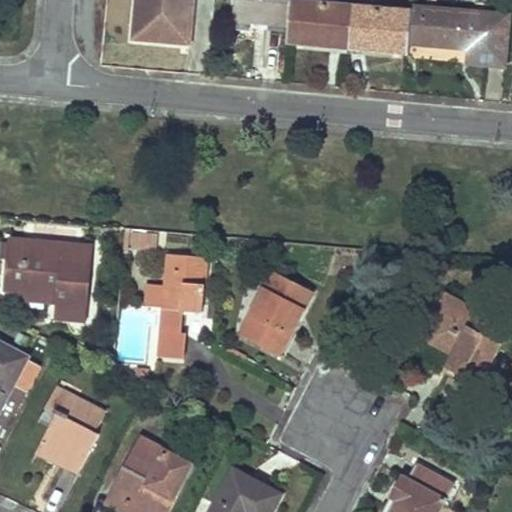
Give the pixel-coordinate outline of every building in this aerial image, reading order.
[(162,42),(189,44),(192,0),(135,0),(133,26),(163,28),(162,42)] [(234,0),(233,20),(288,25),(290,1),(289,0),(234,0)] [(286,41),(348,47),(352,6),(290,1),(288,25),(286,41)] [(348,47),(408,52),(409,42),(412,11),(352,6),(348,47)] [(409,42),(469,47),(472,11),(412,6),(412,11),(409,42)] [(469,47),(468,61),(505,65),(509,14),(472,11),(469,47)] [(163,28),(133,26),(132,39),(162,42),(163,28)] [(158,250),(160,231),(130,229),(129,248),(158,250)] [(7,241),(3,288),(31,290),(48,292),(48,289),(56,290),(55,300),(54,317),(85,319),(91,249),(7,241)] [(164,307),(159,356),(183,359),(186,334),(180,334),(183,309),(202,311),(207,258),(169,254),(166,287),(164,307)] [(273,273),(241,333),(279,354),(294,326),(296,327),(313,295),(273,273)] [(145,305),(164,307),(166,287),(147,285),(145,305)] [(48,292),(31,290),(30,298),(55,300),(56,290),(48,289),(48,292)] [(511,329),(448,294),(424,337),(454,353),(446,367),(479,385),(502,344),(507,347),(511,338),(511,329)] [(0,407),(26,359),(0,345),(0,407)] [(54,391),(44,409),(56,415),(50,427),(38,450),(79,471),(98,435),(94,432),(103,414),(76,399),(74,402),(54,391)] [(38,421),(50,427),(56,415),(44,409),(38,421)] [(141,440),(112,496),(136,508),(134,511),(166,511),(191,465),(141,440)] [(396,502),(391,511),(439,511),(454,485),(417,465),(408,480),(403,477),(391,500),(396,502)] [(233,471),(211,511),(270,511),(279,496),(233,471)] [(384,511),(391,511),(396,502),(391,500),(384,511)]
